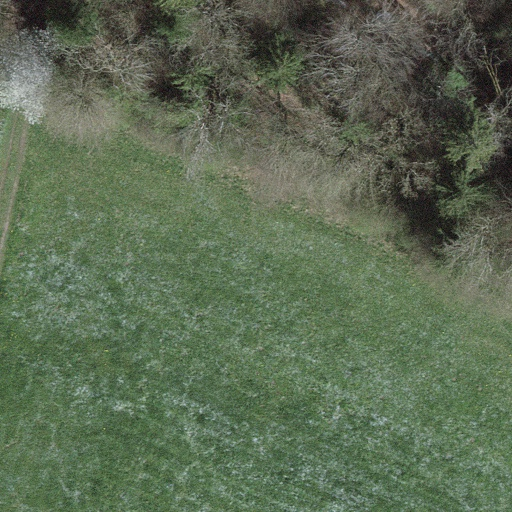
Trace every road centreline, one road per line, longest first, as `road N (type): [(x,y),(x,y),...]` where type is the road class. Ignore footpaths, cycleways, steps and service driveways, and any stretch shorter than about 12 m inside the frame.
road 1 (track): [(0,55),(511,293)]
road 2 (track): [(31,69),(0,243)]
